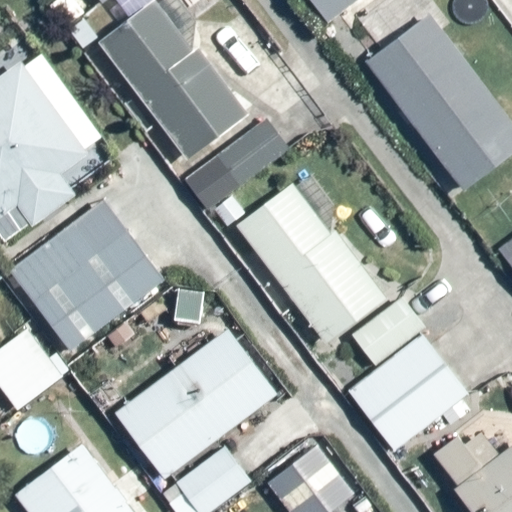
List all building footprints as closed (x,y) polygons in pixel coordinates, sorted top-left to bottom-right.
[(301,94),(231,0),(149,0),(99,38),(190,159),(209,145),(240,187),(347,107),(324,77),(301,94)] [(358,0),(316,0),(333,21),(358,0)] [(511,153),(511,110),(437,10),(373,58),(469,186),(511,153)] [(100,141),(38,50),(0,76),(0,232),(5,240),(79,190),(63,167),(100,141)] [(329,339),(349,324),(377,360),(426,323),(398,287),(387,296),(298,179),(241,222),(329,339)] [(167,277),(104,195),(8,269),(71,351),(167,277)] [(511,237),(500,246),(511,262),(511,237)] [(208,511),(254,477),(222,434),(280,389),(230,324),(119,409),(169,475),(172,472),(202,511),(208,511)] [(29,326),(0,347),(0,381),(19,407),(64,373),(29,326)] [(352,389),(398,446),(470,388),(424,331),(352,389)] [(511,511),(511,409),(500,395),(431,448),(480,511),(511,511)] [(143,511),(83,438),(14,495),(27,511),(143,511)] [(329,511),(358,490),(318,439),(267,480),(292,511),(329,511)]
